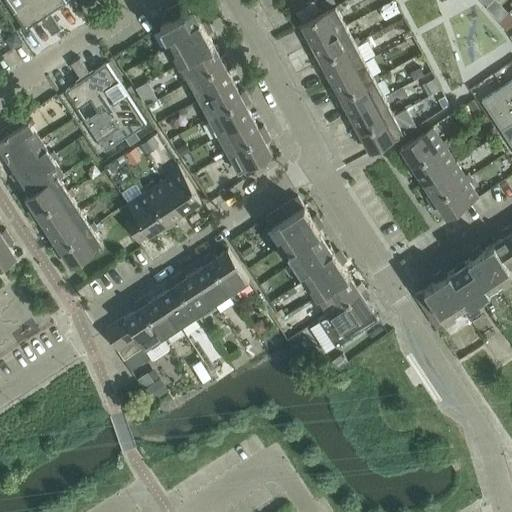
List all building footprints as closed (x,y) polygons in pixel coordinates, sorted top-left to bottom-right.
[(46,16),(35,0),(5,0),(25,29),(41,19),(47,27),(56,21),(50,13),(46,16)] [(64,0),(35,0),(46,16),(50,13),(66,2),(64,0)] [(332,0),(325,0),(320,3),(323,10),(334,4),(332,0)] [(394,0),(381,7),(387,18),(400,11),(394,0)] [(184,1),(178,4),(184,14),(190,11),(184,1)] [(313,1),(304,6),(311,17),(320,11),(313,1)] [(178,4),(174,7),(179,16),(184,14),(178,4)] [(306,32),(312,43),(346,25),(338,10),(341,8),(339,4),(297,27),(301,34),(306,32)] [(174,7),(166,11),(172,20),(179,16),(174,7)] [(160,26),(171,45),(205,27),(204,26),(194,8),(190,11),(184,14),(179,16),(172,20),(160,26)] [(511,15),(510,13),(499,23),(500,25),(506,31),(511,26),(511,15)] [(52,35),(61,29),(56,21),(47,27),(52,35)] [(205,27),(171,45),(180,63),(214,45),(208,33),(213,31),(209,24),(204,26),(205,27)] [(346,25),(312,43),(318,54),(313,57),(317,63),(359,41),(357,38),(354,39),(346,25)] [(9,37),(8,44),(13,50),(23,43),(16,33),(9,37)] [(359,41),(317,63),(320,70),(325,67),(331,79),(365,61),(357,46),(360,44),(359,41)] [(214,45),(180,63),(188,78),(185,80),(187,83),(229,60),(225,54),(220,56),(214,45)] [(80,58),(75,61),(71,64),(76,72),(85,66),(80,58)] [(229,60),(187,83),(188,86),(192,84),(200,99),(234,81),(227,69),(232,67),(229,60)] [(365,61),(331,79),(337,90),(332,93),(336,99),(378,77),(376,74),(373,75),(365,61)] [(90,74),(86,77),(126,137),(136,130),(146,123),(106,63),(90,74)] [(76,72),(81,80),(65,90),(105,151),(126,137),(86,77),(90,74),(85,66),(76,72)] [(420,67),(410,73),(415,81),(424,75),(420,67)] [(378,77),(336,99),(339,106),(344,103),(350,115),(384,96),(376,82),(380,80),(378,77)] [(435,77),(423,84),(430,95),(441,89),(435,77)] [(511,79),(502,86),(511,101),(511,79)] [(234,81),(200,99),(208,114),(204,116),(206,119),(248,96),(244,90),(240,92),(234,81)] [(511,101),(502,86),(482,100),(511,145),(511,101)] [(153,89),(140,95),(147,105),(158,98),(153,89)] [(248,96),(206,119),(208,122),(211,120),(219,135),(253,117),(247,105),(252,103),(248,96)] [(384,96),(350,115),(357,126),(352,129),(355,135),(397,113),(396,110),(392,111),(384,96)] [(472,100),(464,105),(468,113),(477,107),(472,100)] [(397,113),(355,135),(359,142),(364,139),(370,151),(404,133),(396,117),(399,116),(397,113)] [(253,117),(219,135),(227,150),(223,152),(225,155),(267,132),(264,125),(259,128),(253,117)] [(0,149),(1,149),(8,160),(41,139),(31,125),(35,123),(32,119),(0,140),(0,149)] [(404,162),(408,168),(448,142),(446,139),(443,141),(433,126),(401,147),(408,159),(404,162)] [(136,130),(126,137),(130,144),(140,137),(136,130)] [(267,132),(225,155),(227,158),(230,156),(239,172),(272,153),(266,141),(271,139),(267,132)] [(152,136),(140,144),(146,152),(158,144),(152,136)] [(41,139),(8,160),(16,171),(11,174),(15,180),(55,154),(53,151),(50,153),(41,139)] [(448,142),(408,168),(412,175),(417,171),(424,182),(456,161),(447,147),(450,145),(448,142)] [(186,145),(178,149),(181,156),(190,151),(186,145)] [(135,147),(126,153),(132,162),(141,156),(135,147)] [(55,154),(15,180),(19,186),(24,183),(30,193),(31,194),(59,176),(59,177),(64,174),(54,159),(57,157),(55,154)] [(456,161),(424,182),(431,193),(426,196),(430,202),(470,176),(468,173),(465,175),(456,161)] [(177,170),(163,179),(184,212),(195,205),(198,209),(205,205),(178,165),(175,167),(177,170)] [(31,194),(30,193),(26,196),(33,208),(29,211),(33,217),(73,191),(71,188),(68,190),(59,177),(59,176),(31,194)] [(470,176),(430,202),(434,209),(439,206),(446,217),(479,196),(469,181),(472,179),(470,176)] [(146,186),(143,187),(170,227),(176,223),(173,219),(184,212),(163,179),(148,189),(146,186)] [(170,227),(143,187),(141,189),(143,193),(128,202),(136,214),(126,221),(139,241),(161,227),(164,231),(170,227)] [(73,191),(33,217),(37,223),(42,220),(49,231),(81,210),(72,196),(75,194),(73,191)] [(298,196),(293,199),(299,208),(304,205),(298,196)] [(293,199),(287,203),(294,212),(299,208),(293,199)] [(294,212),(287,203),(282,206),(288,216),(294,212)] [(304,205),(299,208),(294,212),(288,216),(283,219),(278,223),(272,226),(284,244),(316,223),(321,220),(317,214),(312,217),(304,205)] [(282,206),(277,210),(283,219),(288,216),(282,206)] [(81,210),(49,231),(56,242),(51,245),(55,251),(95,225),(93,222),(90,224),(81,210)] [(271,213),(278,223),(283,219),(277,210),(271,213)] [(271,213),(266,217),(272,226),(278,223),(271,213)] [(316,223),(284,244),(295,261),(327,240),(316,223)] [(95,225),(55,251),(59,258),(64,255),(72,266),(104,245),(94,230),(97,228),(95,225)] [(504,236),(494,243),(511,271),(511,234),(508,227),(501,231),(504,236)] [(0,241),(10,235),(6,229),(1,232),(0,230),(0,241)] [(10,235),(0,241),(0,267),(17,256),(9,244),(14,241),(10,235)] [(327,240),(295,261),(306,278),(338,257),(338,256),(327,240)] [(473,250),(476,255),(476,254),(498,287),(511,277),(511,271),(494,243),(483,250),(480,246),(473,250)] [(251,246),(243,251),(249,260),(257,254),(251,246)] [(214,251),(208,255),(234,295),(237,293),(235,290),(249,280),(228,248),(217,256),(214,251)] [(338,257),(306,278),(317,295),(350,274),(342,263),(347,260),(343,253),(338,256),(338,257)] [(476,255),(459,265),(481,298),(498,287),(476,254),(476,255)] [(204,264),(193,271),(215,303),(229,294),(231,297),(234,295),(208,255),(201,259),(204,264)] [(459,265),(443,276),(442,277),(464,309),(481,298),(459,265)] [(180,274),(173,278),(200,318),(203,316),(200,313),(215,303),(193,271),(183,278),(180,274)] [(436,281),(424,288),(428,294),(431,299),(435,304),(439,310),(442,315),(446,321),(464,309),(442,277),(443,276),(440,272),(433,276),(436,281)] [(350,274),(317,295),(327,309),(323,311),(325,314),(365,288),(361,282),(357,285),(350,274)] [(170,286),(159,293),(181,326),(195,316),(197,320),(200,318),(173,278),(167,282),(170,286)] [(365,288),(325,314),(327,317),(330,315),(340,330),(372,309),(365,297),(370,294),(365,288)] [(415,294),(419,300),(428,294),(424,288),(415,294)] [(146,296),(139,300),(165,340),(168,338),(166,335),(181,326),(159,293),(149,300),(146,296)] [(419,300),(422,305),(431,299),(428,294),(419,300)] [(422,305),(426,311),(435,304),(431,299),(422,305)] [(144,347),(153,360),(171,349),(165,340),(139,300),(133,304),(136,309),(114,323),(128,343),(138,336),(144,347)] [(426,311),(429,316),(439,310),(435,304),(426,311)] [(429,316),(433,321),(442,315),(439,310),(429,316)] [(433,321),(436,327),(446,321),(442,315),(433,321)] [(104,329),(106,331),(118,350),(128,343),(114,323),(104,329)] [(124,360),(144,347),(138,336),(128,343),(118,350),(124,360)] [(201,371),(200,376),(204,381),(213,375),(209,370),(207,367),(201,371)] [(160,378),(145,387),(152,399),(167,390),(160,378)]
